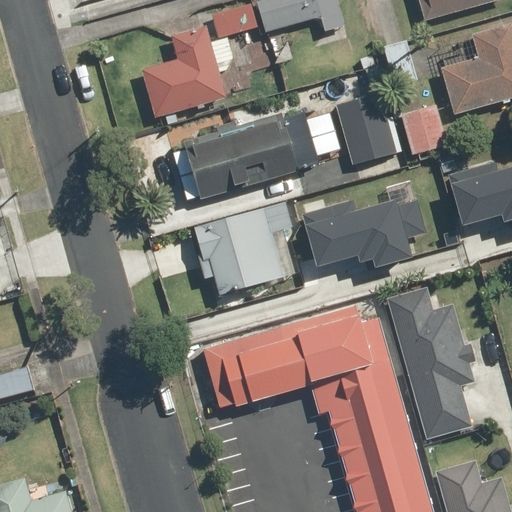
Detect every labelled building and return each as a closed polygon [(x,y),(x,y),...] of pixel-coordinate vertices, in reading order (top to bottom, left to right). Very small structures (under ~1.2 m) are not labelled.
[(273,0),(256,5),(264,34),(319,19),(323,32),(345,26),(337,0),(273,0)] [(503,0),(417,0),(424,22),(503,1),(503,0)] [(251,6),(213,14),(218,39),(256,31),(251,6)] [(233,69),(224,41),(211,45),(206,27),(171,37),(178,60),(139,71),(153,119),(227,98),(219,73),(233,69)] [(478,58),(441,68),(453,115),(511,100),(511,32),(511,27),(473,36),(478,58)] [(389,157),(372,97),(336,107),(352,167),(389,157)] [(435,101),(399,112),(414,158),(450,147),(435,101)] [(277,113),(176,141),(193,201),(294,173),(277,113)] [(443,170),(456,222),(499,210),(502,222),(511,219),(511,163),(499,166),(496,156),(443,170)] [(213,254),(223,290),(285,274),(274,234),(298,228),(289,195),(195,220),(204,256),(213,254)] [(303,209),(317,261),(359,250),(363,262),(376,258),(377,264),(415,254),(409,233),(428,228),(420,198),(399,204),(397,196),(359,206),(357,195),(303,209)] [(0,218),(0,302),(25,295),(2,218),(0,218)] [(436,511),(364,273),(183,327),(203,394),(305,363),(349,511),(436,511)] [(476,368),(467,336),(462,337),(453,303),(435,308),(429,287),(385,299),(426,441),(473,428),(463,391),(476,387),(471,370),(476,368)] [(28,368),(0,375),(0,400),(35,391),(28,368)] [(509,511),(500,481),(489,484),(481,456),(435,469),(447,511),(509,511)] [(23,478),(0,483),(0,511),(66,511),(62,494),(30,503),(23,478)]
